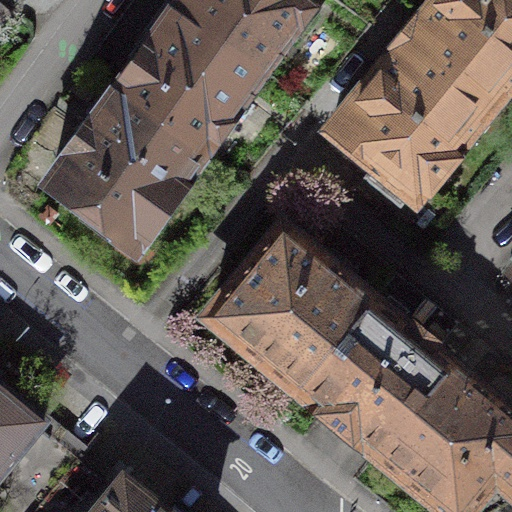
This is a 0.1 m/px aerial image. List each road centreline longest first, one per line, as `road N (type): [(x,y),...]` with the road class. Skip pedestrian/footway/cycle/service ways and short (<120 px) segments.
road 1 (residential): [(0,256),(305,511)]
road 2 (residential): [(0,142),(105,0)]
